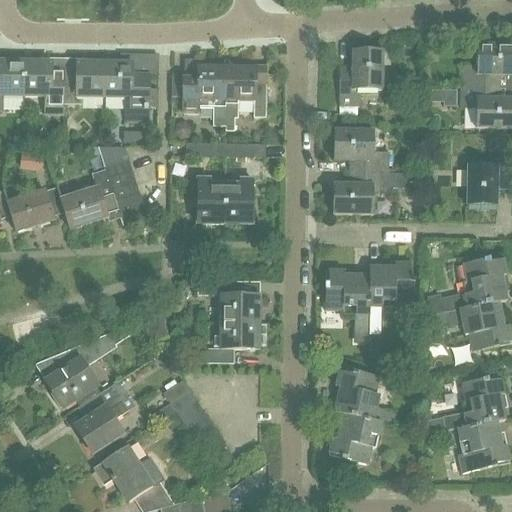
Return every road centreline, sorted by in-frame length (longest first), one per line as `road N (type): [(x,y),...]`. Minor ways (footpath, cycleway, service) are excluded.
road 1 (residential): [(321,511),(293,486),(295,241)]
road 2 (residential): [(247,29),(28,32),(0,0)]
road 3 (residential): [(295,241),(297,26)]
road 4 (residential): [(297,26),(511,12)]
road 5 (residential): [(295,241),(422,233)]
